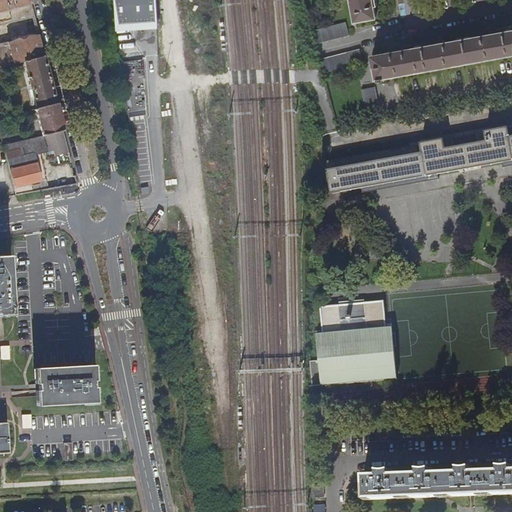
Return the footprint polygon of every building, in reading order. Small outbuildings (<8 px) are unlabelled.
[(0,0),(0,68),(25,62),(45,57),(40,36),(0,46),(0,25),(35,17),(30,0),(0,0)] [(155,0),(113,0),(114,1),(115,32),(157,30),(155,0)] [(352,0),(356,20),(378,17),(374,6),(379,7),(377,0),(352,0)] [(346,21),(313,30),(317,45),(349,35),(346,21)] [(374,55),(378,81),(386,81),(385,76),(511,52),(511,30),(495,34),(495,31),(489,29),(486,35),(445,43),(445,40),(439,38),(436,44),(403,50),(403,47),(398,45),(395,51),(374,55)] [(360,48),(321,60),(325,74),(365,63),(360,48)] [(38,109),(57,104),(51,81),(45,57),(25,62),(38,109)] [(375,89),(362,91),(366,116),(380,113),(375,89)] [(43,136),(64,130),(61,118),(57,104),(38,109),(36,109),(43,136)] [(511,126),(327,161),(333,195),(511,161),(511,126)] [(57,154),(70,151),(67,142),(64,130),(43,136),(4,146),(8,161),(41,153),(40,148),(55,144),(57,154)] [(16,195),(35,192),(33,183),(48,179),(41,153),(8,161),(16,195)] [(9,256),(0,256),(0,316),(12,316),(9,256)] [(397,378),(393,326),(388,327),(385,301),(321,307),(324,332),(318,334),(320,361),(312,362),(314,386),(337,385),(338,391),(375,388),(374,379),(397,378)] [(1,360),(8,359),(8,348),(0,349),(1,360)] [(94,365),(35,368),(37,406),(96,403),(94,365)] [(7,423),(0,423),(0,453),(9,453),(7,423)] [(72,455),(71,443),(63,443),(63,456),(64,461),(72,460),(72,455)] [(380,473),(364,474),(366,498),(511,492),(511,464),(511,465),(500,465),(500,470),(471,471),(472,467),(459,467),(459,471),(432,473),(432,468),(419,468),(419,472),(392,474),(391,469),(380,469),(380,473)]
